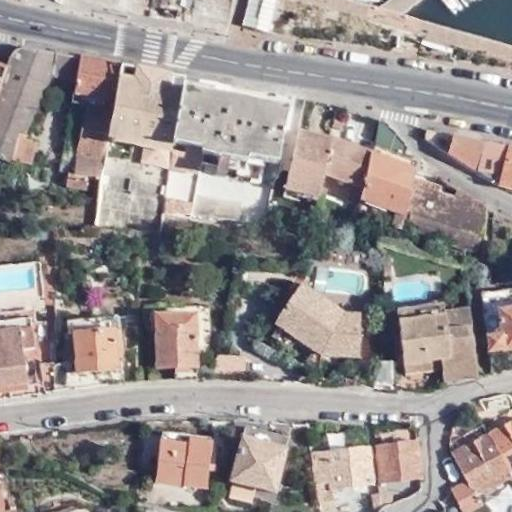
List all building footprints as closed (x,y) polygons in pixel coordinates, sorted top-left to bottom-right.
[(0,135),(7,137),(11,116),(11,111),(18,113),(49,59),(54,35),(26,29),(6,41),(2,52),(0,57),(0,135)] [(78,40),(54,35),(49,59),(73,64),(78,40)] [(91,43),(78,40),(73,64),(71,73),(102,79),(100,90),(110,92),(117,48),(91,43)] [(168,137),(157,197),(187,203),(187,205),(200,208),(201,197),(189,194),(200,143),(244,151),(245,145),(273,152),(283,95),(179,74),(168,137)] [(101,138),(110,92),(100,90),(80,86),(68,151),(65,151),(62,164),(82,169),(84,158),(97,161),(101,138)] [(342,101),(330,98),(327,111),(338,113),(342,101)] [(402,133),(378,108),(373,123),(394,131),(389,146),(403,152),(408,138),(402,133)] [(318,158),(325,122),(323,122),(293,114),(280,179),(297,183),(298,175),(314,180),(318,158)] [(442,135),(446,120),(419,114),(417,122),(440,137),(442,135)] [(11,116),(7,137),(23,142),(28,121),(11,116)] [(471,150),(479,128),(446,120),(442,135),(471,149),(471,150)] [(343,129),(325,122),(318,158),(358,172),(367,138),(343,129)] [(394,131),(373,123),(367,138),(358,172),(352,198),(371,204),(371,201),(375,190),(391,197),(400,200),(411,155),(409,154),(403,152),(389,146),(394,131)] [(492,166),(500,132),(479,128),(471,150),(492,166)] [(511,134),(500,132),(492,166),(497,168),(511,171),(511,134)] [(431,158),(411,155),(400,200),(405,202),(403,215),(477,237),(483,189),(444,167),(431,158)] [(296,194),(293,205),(308,208),(309,203),(310,197),(296,194)] [(310,197),(309,203),(319,205),(321,195),(311,194),(310,197)] [(391,197),(386,209),(396,213),(400,200),(391,197)] [(375,245),(376,256),(386,255),(385,243),(375,245)] [(339,297),(295,268),(269,307),(316,339),(352,342),(355,298),(339,297)] [(511,271),(472,277),(480,336),(511,331),(511,271)] [(392,305),(438,301),(436,288),(391,293),(392,305)] [(0,291),(0,299),(28,297),(27,289),(0,291)] [(152,316),(153,350),(193,349),(192,311),(205,311),(204,293),(146,290),(145,317),(152,316)] [(28,297),(0,299),(0,310),(29,307),(28,297)] [(435,367),(450,365),(469,362),(465,336),(460,298),(438,301),(439,316),(455,312),(459,337),(431,341),(432,352),(435,367)] [(392,305),(397,346),(431,341),(459,337),(455,312),(439,316),(438,301),(392,305)] [(68,316),(102,315),(112,314),(111,302),(63,304),(63,316),(68,316)] [(0,369),(23,367),(20,336),(31,334),(29,307),(0,310),(0,369)] [(68,316),(70,357),(105,356),(102,315),(68,316)] [(397,356),(432,352),(431,341),(397,346),(397,356)] [(51,349),(51,361),(65,361),(66,357),(65,346),(51,346),(51,349)] [(39,376),(50,375),(51,361),(51,349),(39,350),(39,376)] [(66,357),(65,361),(66,368),(105,366),(105,356),(70,357),(66,357)] [(511,403),(486,417),(506,460),(508,465),(511,462),(511,461),(508,454),(511,452),(511,403)] [(237,410),(222,464),(267,477),(281,422),(237,410)] [(445,475),(455,498),(478,487),(473,476),(506,460),(486,417),(447,437),(460,466),(444,473),(445,475)] [(192,467),(199,421),(178,419),(177,428),(153,425),(148,461),(192,467)] [(380,466),(414,461),(408,422),(370,429),(374,467),(380,466)] [(309,486),(321,486),(324,486),(323,474),(325,474),(365,468),(362,431),(304,437),(309,486)] [(374,467),(372,467),(375,496),(384,492),(388,490),(385,474),(381,475),(380,466),(374,467)] [(321,486),(309,486),(310,506),(327,507),(324,486),(321,486)]
